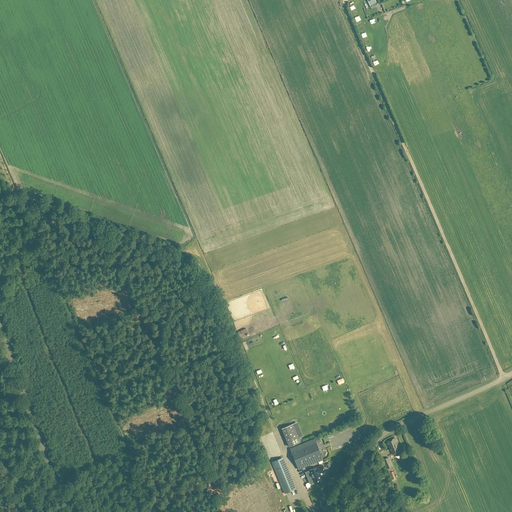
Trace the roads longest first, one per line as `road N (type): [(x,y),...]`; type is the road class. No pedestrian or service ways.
road 1 (track): [(313,511),(197,250),(0,188)]
road 2 (unclassified): [(503,378),(343,8)]
road 3 (unclassified): [(77,511),(54,476),(0,328)]
road 4 (unclassified): [(368,451),(390,429),(503,378)]
